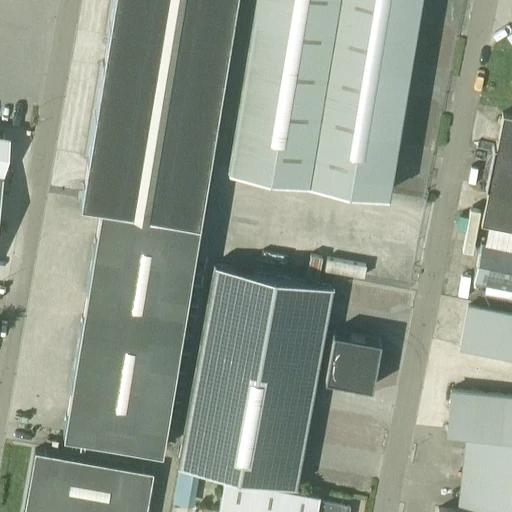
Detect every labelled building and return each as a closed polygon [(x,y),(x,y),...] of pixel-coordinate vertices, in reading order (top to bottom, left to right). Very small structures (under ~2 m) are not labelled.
[(113,0),(80,200),(100,204),(199,220),(235,0),(113,0)] [(254,0),(228,164),(388,190),(419,0),(254,0)] [(511,113),(502,111),(491,166),(511,170),(511,113)] [(511,170),(491,166),(480,221),(511,227),(511,170)] [(162,447),(199,220),(100,204),(63,431),(162,447)] [(511,245),(480,239),(472,278),(511,286),(511,245)] [(214,262),(178,461),(296,482),(333,284),(214,262)] [(458,345),(511,355),(511,310),(467,302),(458,345)] [(324,377),(372,385),(380,338),(333,329),(324,377)] [(511,511),(511,392),(450,386),(446,429),(464,431),(456,507),(436,505),(435,511),(511,511)] [(35,448),(24,507),(52,511),(145,511),(153,469),(35,448)] [(347,511),(349,504),(318,498),(319,494),(224,476),(217,511),(347,511)]
